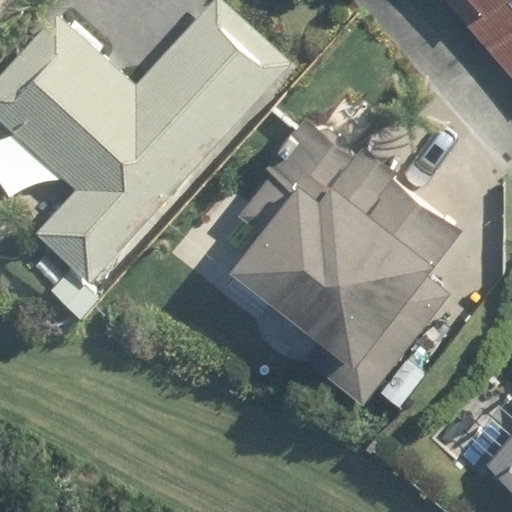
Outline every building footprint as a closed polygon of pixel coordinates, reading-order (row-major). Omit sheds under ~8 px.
[(0,0),(0,17),(15,0),(0,0)] [(100,261),(295,48),(233,0),(219,0),(149,76),(74,7),(0,88),(0,98),(91,181),(55,220),(100,261)] [(511,0),(448,0),(511,74),(511,0)] [(250,249),(252,251),(239,267),(363,370),(457,258),(330,153),(250,249)] [(511,439),(499,456),(511,466),(511,439)]
